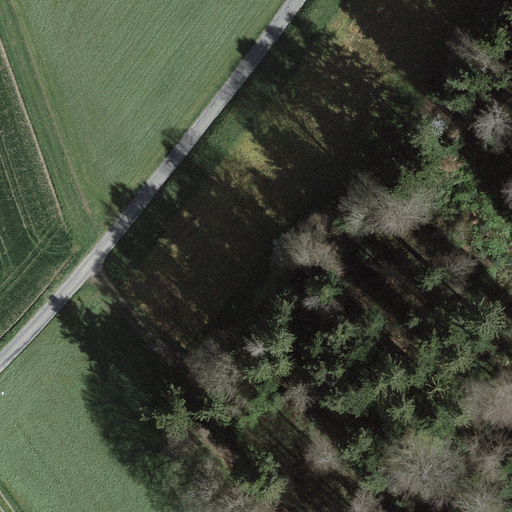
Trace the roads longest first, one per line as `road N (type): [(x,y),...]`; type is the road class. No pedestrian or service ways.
road 1 (unclassified): [(299,0),(26,332)]
road 2 (track): [(89,263),(186,384)]
